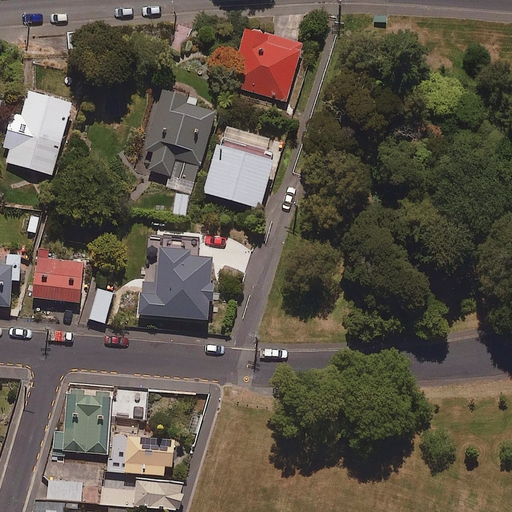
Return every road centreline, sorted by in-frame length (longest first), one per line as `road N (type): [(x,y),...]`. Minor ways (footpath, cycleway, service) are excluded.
road 1 (residential): [(53,352),(309,371),(392,369),(511,351)]
road 2 (residential): [(53,352),(8,511)]
